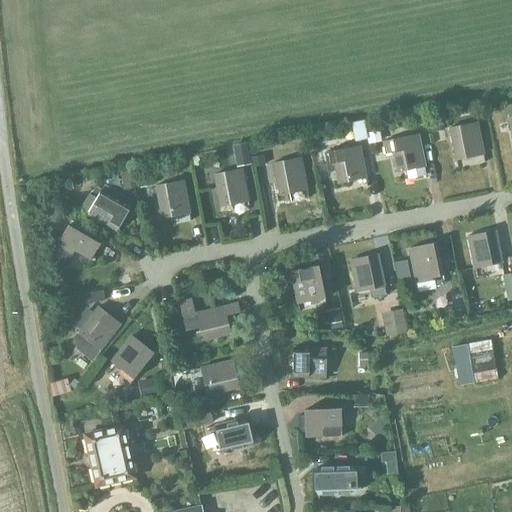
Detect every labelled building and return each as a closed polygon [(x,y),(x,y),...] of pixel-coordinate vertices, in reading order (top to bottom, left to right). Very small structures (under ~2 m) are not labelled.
[(362,120),(350,123),(354,142),(366,139),(362,120)] [(441,121),(429,124),(431,132),(443,129),(441,121)] [(448,130),(455,163),(484,157),(478,124),(448,130)] [(377,131),(366,133),(368,143),(380,140),(377,131)] [(396,174),(426,168),(418,136),(390,142),(396,174)] [(247,142),(234,145),(238,167),(252,164),(250,157),(248,147),(247,142)] [(259,145),(248,147),(250,157),(261,155),(259,145)] [(342,151),(324,155),(328,173),(335,172),(338,186),(348,184),(366,180),(360,147),(342,151)] [(262,156),(252,158),(254,167),(264,165),(262,156)] [(272,165),(279,197),(307,192),(301,159),(272,165)] [(132,170),(121,172),(124,191),(135,189),(132,170)] [(220,209),(249,203),(243,170),(213,176),(220,209)] [(99,172),(83,176),(85,183),(101,179),(99,172)] [(150,176),(139,179),(140,187),(152,185),(150,176)] [(161,220),(190,215),(184,181),(154,188),(161,220)] [(105,186),(102,190),(87,216),(116,234),(132,206),(127,203),(129,200),(105,186)] [(54,212),(49,221),(58,226),(63,218),(54,212)] [(74,254),(90,262),(100,246),(68,227),(54,251),(70,260),(74,254)] [(473,271),(502,265),(496,232),(467,238),(473,271)] [(415,283),(443,277),(438,244),(408,250),(415,283)] [(368,258),(349,262),(356,294),(369,292),(371,299),(386,296),(384,289),(385,288),(378,256),(368,258)] [(409,278),(406,262),(394,264),(397,280),(409,278)] [(297,306),(326,300),(319,267),(290,273),(297,306)] [(454,269),(447,270),(450,285),(457,284),(454,269)] [(116,287),(131,284),(129,272),(114,275),(116,287)] [(511,274),(502,276),(508,302),(511,301),(511,274)] [(85,305),(104,301),(102,291),(83,295),(85,305)] [(86,309),(73,325),(80,331),(77,334),(73,339),(77,349),(94,362),(101,353),(121,326),(107,315),(98,308),(93,314),(86,309)] [(231,336),(229,325),(225,308),(192,315),(199,344),(231,336)] [(337,309),(327,311),(330,323),(340,321),(337,309)] [(382,314),(387,337),(406,333),(401,310),(382,314)] [(111,363),(134,382),(154,355),(131,337),(111,363)] [(293,349),(292,379),(326,379),(327,350),(293,349)] [(367,353),(359,353),(359,367),(367,367),(367,353)] [(167,359),(159,361),(162,372),(170,370),(167,359)] [(200,369),(207,398),(240,390),(233,361),(200,369)] [(169,376),(159,378),(162,394),(173,392),(169,376)] [(155,378),(137,381),(140,398),(158,394),(155,378)] [(369,409),(368,396),(351,396),(352,410),(369,409)] [(340,410),(304,411),(305,439),(342,438),(340,410)] [(211,414),(182,421),(184,430),(213,423),(211,414)] [(247,419),(214,427),(221,455),(253,447),(247,419)] [(85,436),(97,486),(134,478),(122,427),(85,436)] [(395,452),(380,454),(382,463),(386,463),(387,475),(397,474),(395,452)] [(317,469),(318,503),(319,503),(319,496),(349,495),(349,488),(351,488),(351,484),(349,484),(349,468),(317,469)]
